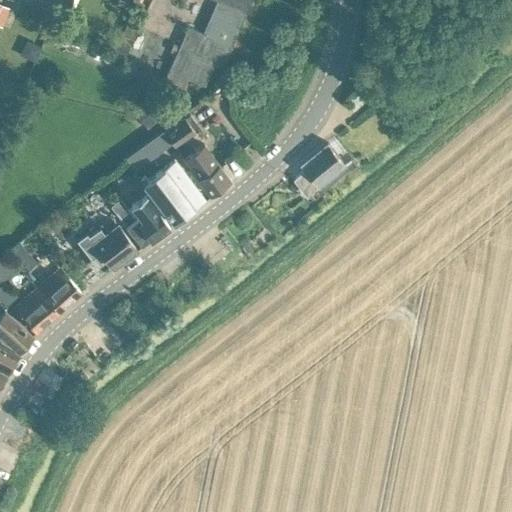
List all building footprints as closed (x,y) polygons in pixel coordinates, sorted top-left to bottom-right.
[(170,66),(163,84),(181,92),(187,78),(203,84),(204,81),(215,59),(222,62),(250,0),(217,0),(203,33),(194,28),(187,26),(178,46),(169,66),(170,66)] [(0,3),(0,24),(2,26),(9,8),(0,3)] [(353,127),(369,114),(361,103),(344,116),(353,127)] [(187,113),(163,131),(181,155),(191,147),(184,138),(198,127),(187,113)] [(344,161),(327,141),(300,164),(304,169),(293,178),(306,193),(344,161)] [(230,182),(205,148),(202,144),(195,150),(183,159),(211,196),(230,182)] [(205,200),(174,159),(154,174),(147,179),(143,173),(139,176),(174,223),(205,200)] [(146,194),(131,205),(127,208),(120,199),(110,206),(126,227),(141,247),(150,240),(151,241),(170,226),(146,194)] [(79,239),(77,240),(92,259),(93,258),(101,252),(104,256),(113,268),(138,250),(126,234),(118,223),(105,233),(100,226),(88,234),(87,233),(79,239)] [(33,267),(14,245),(7,251),(26,273),(33,267)] [(36,286),(59,312),(81,292),(59,266),(36,286)] [(4,282),(0,285),(0,298),(7,306),(17,296),(4,282)] [(36,331),(59,312),(36,286),(14,306),(36,331)] [(33,335),(7,313),(1,309),(0,309),(0,334),(20,351),(33,335)] [(0,367),(7,371),(17,354),(0,344),(0,367)]
